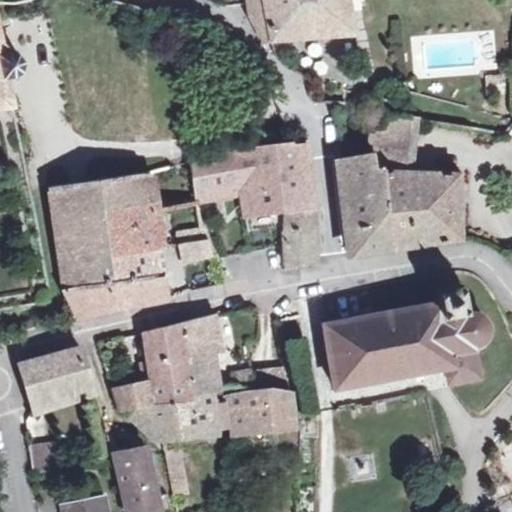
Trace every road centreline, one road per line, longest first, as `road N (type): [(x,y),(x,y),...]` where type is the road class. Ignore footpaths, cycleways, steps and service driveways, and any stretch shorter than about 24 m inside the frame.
road 1 (residential): [(332,277),(191,301),(58,334),(0,358)]
road 2 (residential): [(332,277),(320,156),(288,84),(241,35),(177,0)]
road 3 (residential): [(511,290),(483,262),(460,255),(332,277)]
